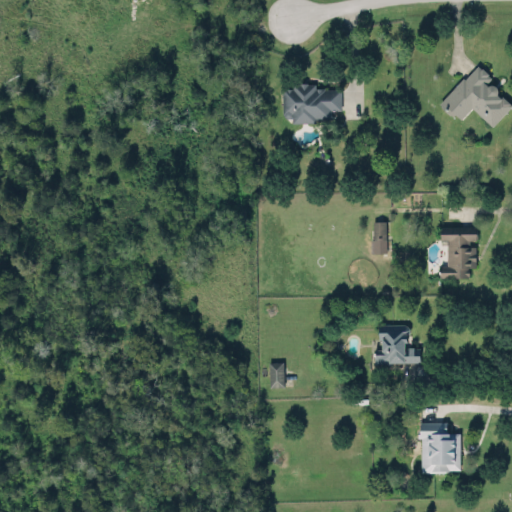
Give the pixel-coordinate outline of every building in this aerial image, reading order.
[(492,125),(511,102),(487,81),(491,75),(475,61),(440,102),(459,119),(471,106),(492,125)] [(282,87),(282,115),(291,115),(291,121),(314,121),(314,117),(330,117),(330,108),(341,108),(340,87),(315,87),(315,81),(291,81),(291,87),(282,87)] [(386,251),(385,219),(371,220),(372,251),(386,251)] [(419,360),(419,351),(411,351),(410,330),(375,331),(375,361),(419,360)] [(269,385),(283,385),(283,360),(268,360),(269,385)] [(420,469),(459,469),(459,431),(446,431),(445,420),(420,420),(420,469)]
